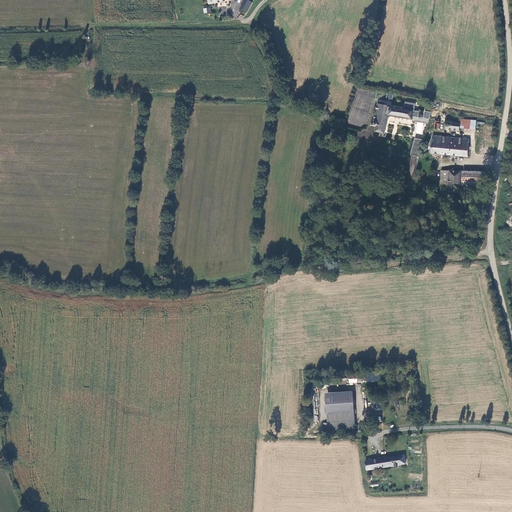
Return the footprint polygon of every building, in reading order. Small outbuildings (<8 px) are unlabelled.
[(241,10),(246,13),(253,4),(248,1),(241,10)] [(384,135),(388,122),(389,117),(389,113),(386,113),(387,106),(377,105),(373,122),(374,122),(374,123),(373,123),(373,124),(373,125),(373,126),(374,126),(376,127),(375,132),(384,135)] [(389,113),(389,117),(412,121),(413,117),(414,111),(390,107),(389,113)] [(449,123),(445,122),(445,129),(460,130),(461,125),(461,123),(449,122),(449,123)] [(466,157),(468,141),(432,137),(431,153),(466,157)] [(424,141),(414,139),(412,154),(418,155),(417,156),(419,156),(424,141)] [(461,185),(461,172),(441,171),(440,187),(449,188),(448,192),(460,192),(461,190),(461,185)] [(486,173),(461,172),(461,185),(485,186),(486,173)] [(437,192),(437,182),(423,182),(423,192),(437,192)] [(367,372),(366,381),(380,382),(380,373),(367,372)] [(356,408),(355,393),(329,394),(330,409),(356,408)] [(356,408),(330,409),(331,427),(356,425),(356,408)] [(404,453),(365,458),(366,465),(372,464),(372,466),(405,461),(404,453)]
